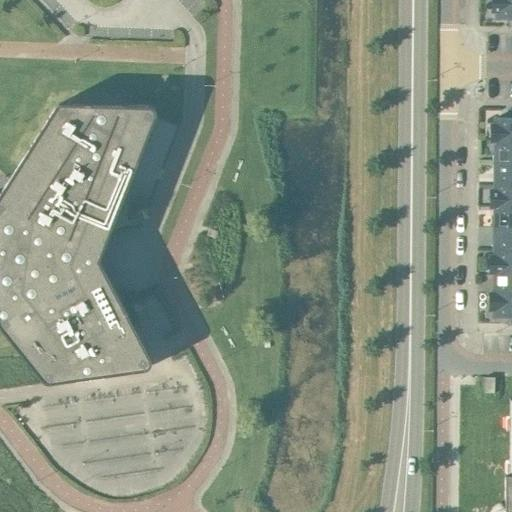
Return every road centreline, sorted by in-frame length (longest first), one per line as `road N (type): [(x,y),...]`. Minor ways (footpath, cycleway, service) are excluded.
road 1 (secondary): [(396,511),(408,402),(412,0)]
road 2 (residential): [(442,365),(446,66)]
road 3 (residential): [(190,23),(189,124),(135,266)]
road 4 (residential): [(70,0),(83,15),(190,23)]
